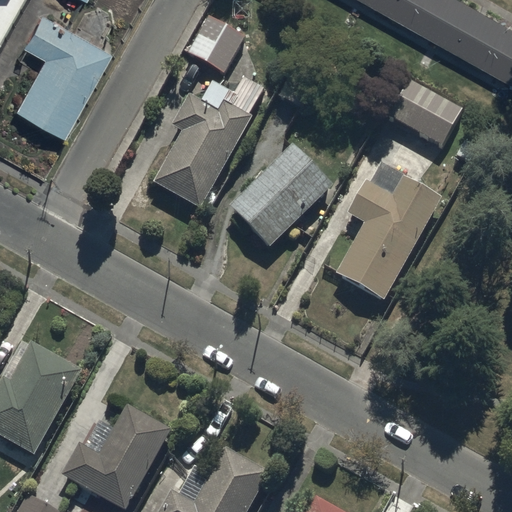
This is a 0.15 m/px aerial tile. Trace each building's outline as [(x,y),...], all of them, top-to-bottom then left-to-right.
[(511,30),(459,0),(361,0),(511,85),(511,30)] [(104,49),(36,11),(18,43),(39,54),(10,106),(58,132),(104,49)] [(206,18),(185,55),(221,75),(242,38),(206,18)] [(302,50),(276,97),(304,113),(330,65),(302,50)] [(460,109),(406,80),(385,118),(439,147),(460,109)] [(181,132),(151,184),(197,210),(249,118),(220,102),(215,112),(187,97),(171,126),(181,132)] [(330,187),(290,146),(227,208),(267,248),(330,187)] [(363,183),(345,215),(361,223),(331,276),(383,304),(440,201),(400,178),(389,198),(363,183)] [(78,373),(29,345),(8,382),(0,378),(0,440),(31,457),(78,373)] [(167,432),(124,408),(96,458),(75,446),(58,476),(122,511),(167,432)] [(245,511),(267,473),(221,449),(207,474),(193,466),(176,497),(167,492),(156,511),(245,511)] [(56,511),(24,494),(14,511),(56,511)] [(334,511),(311,499),(304,511),(334,511)]
